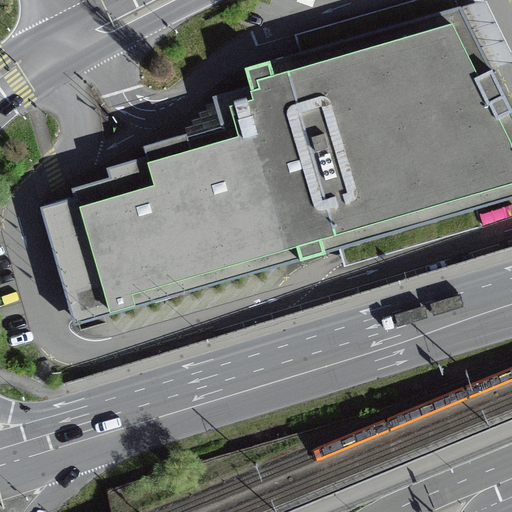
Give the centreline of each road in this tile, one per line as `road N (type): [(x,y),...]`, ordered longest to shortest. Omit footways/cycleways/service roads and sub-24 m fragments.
road 1 (primary): [(511,294),(0,459)]
road 2 (motorway): [(67,43),(115,40),(197,0)]
